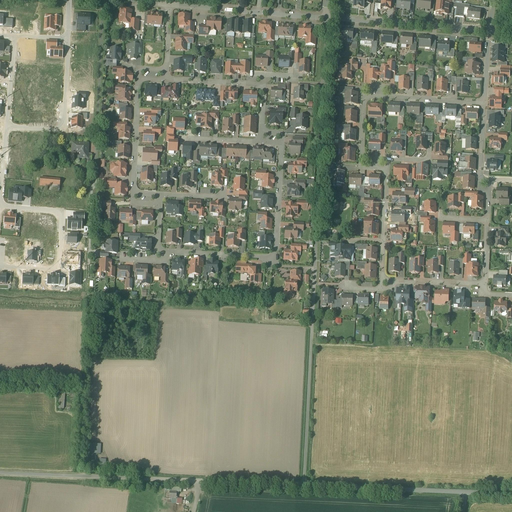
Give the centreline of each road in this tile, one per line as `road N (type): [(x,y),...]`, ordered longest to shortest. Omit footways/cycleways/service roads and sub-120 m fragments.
road 1 (unclassified): [(0,472),(305,484)]
road 2 (residential): [(328,17),(314,297)]
road 3 (residential): [(168,252),(272,256),(282,144)]
road 4 (unclassified): [(314,297),(305,484)]
road 5 (unclassified): [(305,484),(466,493)]
road 6 (residential): [(328,17),(488,31)]
road 7 (residential): [(168,4),(325,17)]
road 8 (residential): [(67,36),(65,129),(7,126)]
road 9 (residential): [(262,133),(259,85),(166,80)]
road 10 (residential): [(137,80),(132,188),(160,195)]
